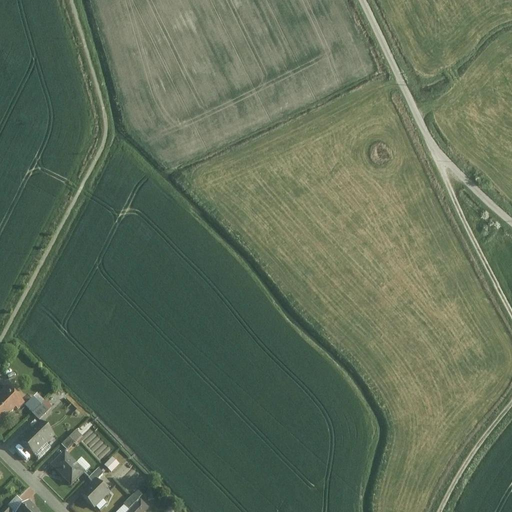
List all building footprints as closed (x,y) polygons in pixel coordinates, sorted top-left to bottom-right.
[(25,404),(6,385),(0,391),(0,417),(1,417),(6,422),(25,404)] [(40,406),(33,400),(25,407),(31,414),(40,406)] [(37,422),(51,410),(44,403),(40,406),(31,414),(37,422)] [(37,463),(50,450),(44,445),(51,438),(38,426),(19,446),(37,463)] [(74,444),(69,439),(62,446),(68,451),(74,444)] [(82,474),(61,454),(47,469),(68,488),(82,474)] [(115,473),(123,464),(115,457),(107,466),(115,473)] [(100,473),(96,469),(85,479),(89,483),(93,480),(100,473)] [(91,511),(108,494),(93,480),(89,483),(76,497),(91,511)] [(150,491),(152,501),(159,499),(156,490),(150,491)] [(138,502),(131,496),(122,505),(128,511),(138,502)] [(142,511),(145,510),(138,502),(128,511),(127,511),(142,511)]
